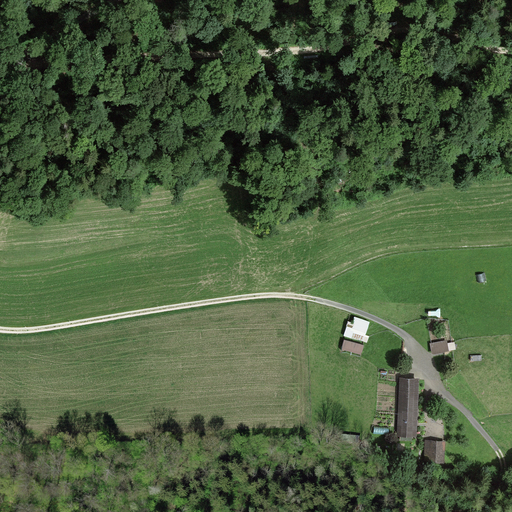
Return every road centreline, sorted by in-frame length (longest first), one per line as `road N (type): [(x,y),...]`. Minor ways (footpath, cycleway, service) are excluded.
road 1 (track): [(0,327),(265,295),(311,298),(394,327),(410,340),(421,370),(463,408)]
road 2 (track): [(511,53),(410,27),(311,49),(18,63)]
road 3 (track): [(278,296),(369,259),(511,245)]
road 4 (residential): [(0,69),(115,0)]
